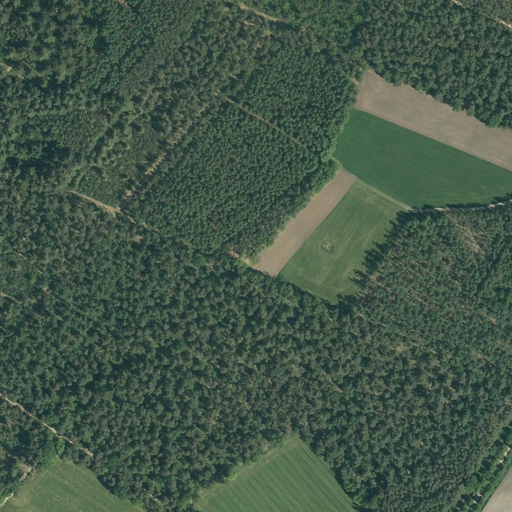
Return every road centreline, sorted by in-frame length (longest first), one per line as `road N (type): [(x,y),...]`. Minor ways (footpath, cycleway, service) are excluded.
road 1 (track): [(181,511),(0,389)]
road 2 (track): [(0,62),(40,84),(79,72),(99,38),(93,0)]
